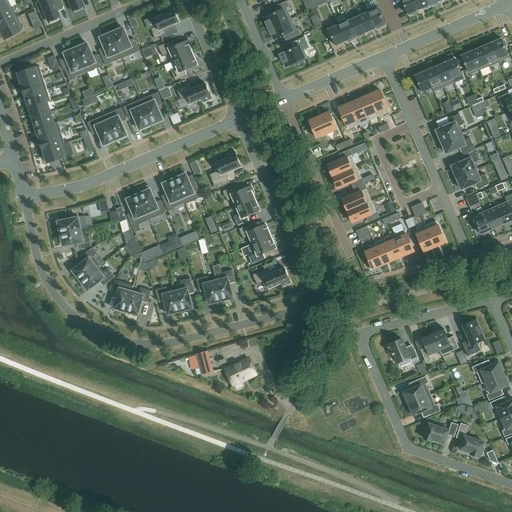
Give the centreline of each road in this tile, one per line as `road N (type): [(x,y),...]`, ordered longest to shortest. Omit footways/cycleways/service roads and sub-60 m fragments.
road 1 (residential): [(24,197),(53,293),(100,333),(157,345),(301,309),(311,292),(238,120)]
road 2 (residential): [(491,299),(361,338),(408,451),(511,485)]
road 3 (unclassified): [(286,414),(348,316),(511,268)]
road 4 (residential): [(384,57),(469,257),(511,246)]
road 5 (residential): [(238,120),(80,187),(24,197)]
road 6 (residential): [(283,99),(361,274)]
road 7 (residential): [(153,0),(0,64)]
road 8 (residential): [(508,3),(384,57)]
road 9 (residential): [(238,120),(185,0)]
